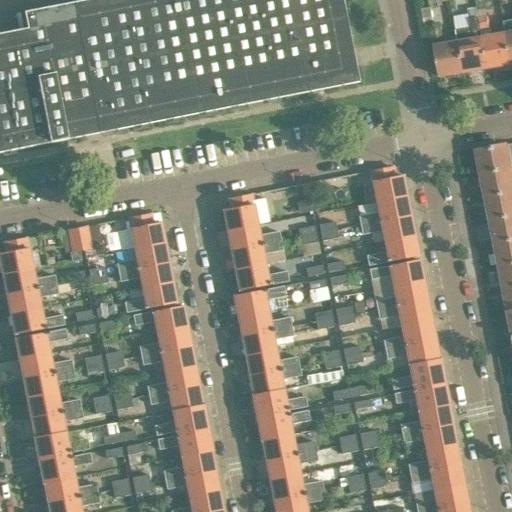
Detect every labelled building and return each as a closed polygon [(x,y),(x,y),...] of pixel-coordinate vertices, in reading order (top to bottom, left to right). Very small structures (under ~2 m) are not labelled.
[(0,153),(61,141),(229,108),(358,83),(341,0),(87,0),(23,13),(26,29),(0,33),(0,153)] [(432,22),(429,9),(421,11),(423,24),(432,22)] [(486,16),(477,18),(479,30),(488,29),(486,16)] [(462,73),(486,68),(479,30),(477,18),(469,19),(471,30),(455,33),(457,42),(462,73)] [(439,25),(430,27),(432,38),(441,37),(439,25)] [(488,29),(479,30),(486,68),(510,64),(504,34),(492,36),(490,28),(488,29)] [(462,73),(457,42),(433,46),(438,77),(462,73)] [(476,151),(481,175),(511,169),(506,145),(476,151)] [(372,182),(376,202),(405,197),(401,176),(393,178),(391,167),(370,171),(372,182)] [(481,175),(485,199),(511,193),(511,174),(511,169),(481,175)] [(310,183),(312,193),(322,191),(320,181),(310,183)] [(310,183),(300,185),(302,195),(312,193),(310,183)] [(511,193),(485,199),(490,222),(511,217),(511,193)] [(223,211),(227,231),(256,226),(250,195),(228,199),(231,209),(223,211)] [(409,216),(405,197),(376,202),(378,213),(358,217),(360,226),(409,216)] [(312,212),(309,200),(297,202),(299,214),(312,212)] [(128,218),(134,249),(164,244),(160,223),(152,225),(150,214),(128,218)] [(413,236),(409,216),(360,226),(362,235),(382,231),(384,242),(413,236)] [(511,217),(490,222),(495,246),(511,242),(511,217)] [(318,225),(320,233),(336,230),(334,222),(318,225)] [(97,225),(85,227),(90,249),(93,248),(100,247),(97,225)] [(227,231),(231,251),(280,241),(278,232),(258,236),(256,226),(227,231)] [(297,229),(299,237),(315,234),(314,226),(297,229)] [(84,250),(90,249),(85,227),(68,230),(73,253),(79,251),(79,252),(84,251),(84,250)] [(337,238),(336,230),(320,233),(321,242),(337,238)] [(317,242),(315,234),(299,237),(300,246),(317,242)] [(368,266),(417,256),(413,236),(384,242),(386,253),(366,256),(368,266)] [(6,253),(0,254),(0,263),(1,267),(30,262),(25,238),(4,242),(6,253)] [(281,251),(280,241),(231,251),(234,271),(264,265),(279,262),(277,251),(281,251)] [(511,242),(495,246),(499,269),(511,266),(511,242)] [(167,263),(164,244),(134,249),(136,260),(117,264),(118,273),(167,263)] [(95,257),(93,248),(90,249),(84,250),(84,251),(85,259),(95,257)] [(81,260),(79,252),(79,251),(73,253),(69,253),(71,262),(81,260)] [(393,286),(422,281),(418,260),(369,270),(371,280),(390,276),(393,286)] [(342,261),(326,264),(326,265),(328,273),(344,270),(342,261)] [(34,284),(34,280),(30,262),(1,267),(5,290),(34,284)] [(279,262),(264,265),(234,271),(238,291),(287,282),(286,272),(282,273),(279,262)] [(140,278),(142,289),(171,283),(167,263),(118,273),(120,282),(140,278)] [(307,277),(323,274),(321,266),(305,269),(307,277)] [(511,266),(499,269),(504,292),(511,290),(511,266)] [(87,270),(89,279),(105,275),(104,267),(87,270)] [(67,274),(68,282),(85,279),(83,271),(67,274)] [(107,283),(105,275),(89,279),(91,287),(107,283)] [(345,275),(328,279),(330,287),(346,284),(345,275)] [(85,279),(68,282),(70,291),(86,288),(85,279)] [(309,292),(326,288),(324,280),(307,283),(309,292)] [(375,301),(377,310),(426,300),(422,281),(393,286),(395,297),(375,301)] [(175,304),(171,283),(142,289),(144,299),(124,303),(126,313),(146,309),(175,304)] [(5,290),(10,312),(39,306),(37,298),(34,284),(5,290)] [(233,297),(237,317),(267,311),(286,307),(282,287),(263,291),(233,297)] [(430,320),(426,300),(377,310),(379,319),(398,315),(401,326),(430,320)] [(41,320),(39,306),(10,312),(14,335),(43,329),(63,325),(61,316),(41,320)] [(157,332),(186,327),(182,306),(153,312),(133,316),(135,325),(155,321),(157,332)] [(112,307),(95,310),(97,318),(113,315),(112,307)] [(334,310),(336,318),(353,315),(351,307),(334,310)] [(93,319),(91,310),(74,314),(76,322),(93,319)] [(237,317),(241,336),(290,327),(289,318),(269,322),(267,311),(237,317)] [(314,314),(315,322),(332,319),(330,311),(314,314)] [(354,323),(353,315),(336,318),(338,326),(354,323)] [(332,319),(315,322),(315,323),(301,326),(302,335),(313,333),(313,330),(317,330),(333,327),(332,319)] [(114,320),(98,324),(100,332),(116,329),(114,320)] [(434,340),(430,320),(401,326),(403,337),(383,341),(385,350),(434,340)] [(79,336),(95,333),(94,324),(77,328),(79,336)] [(190,346),(186,327),(157,332),(159,343),(139,347),(141,356),(190,346)] [(241,336),(245,356),(274,350),(272,340),(292,336),(290,327),(241,336)] [(66,339),(64,330),(15,339),(19,359),(48,354),(46,343),(66,339)] [(438,359),(434,340),(385,350),(387,359),(406,355),(408,365),(438,359)] [(194,365),(190,346),(141,356),(142,365),(162,361),(164,371),(194,365)] [(342,350),(344,358),(360,355),(359,346),(342,350)] [(245,356),(248,375),(298,366),(296,358),(276,362),(274,350),(245,356)] [(321,354),(323,362),(339,358),(338,350),(321,354)] [(104,355),(106,363),(122,360),(121,351),(104,355)] [(19,359),(22,379),(72,369),(70,361),(50,364),(48,354),(19,359)] [(362,363),(360,355),(344,358),(345,366),(362,363)] [(83,359),(85,367),(102,364),(100,356),(83,359)] [(341,367),(339,358),(323,362),(324,370),(341,367)] [(391,381),(393,390),(413,386),(413,391),(444,385),(439,359),(438,359),(408,365),(411,377),(391,381)] [(124,368),(122,360),(106,363),(108,371),(124,368)] [(103,372),(102,364),(85,367),(87,375),(103,372)] [(197,385),(194,365),(164,371),(166,383),(147,387),(148,394),(197,385)] [(248,375),(252,396),(282,390),(280,380),(300,376),(298,366),(248,375)] [(74,379),(72,369),(22,379),(26,398),(56,392),(54,383),(74,379)] [(343,379),(341,371),(321,374),(320,373),(305,376),(307,385),(343,379)] [(201,405),(197,385),(148,394),(150,405),(170,401),(172,411),(201,405)] [(415,400),(417,410),(447,406),(448,405),(444,385),(413,391),(394,394),(395,404),(415,400)] [(348,389),(349,398),(365,395),(364,386),(348,389)] [(333,401),(349,398),(348,389),(331,392),(333,401)] [(256,417),(286,411),(306,407),(304,397),(284,401),(282,390),(252,396),(256,417)] [(112,395),(114,403),(130,399),(129,391),(112,395)] [(26,398),(30,418),(80,408),(78,400),(58,404),(56,392),(26,398)] [(91,399),(93,407),(110,404),(108,395),(91,399)] [(132,407),(130,399),(114,403),(116,411),(132,407)] [(371,408),(369,400),(352,403),(354,411),(371,408)] [(111,412),(110,404),(93,407),(95,415),(111,412)] [(348,404),(332,407),(333,415),(350,412),(348,404)] [(207,430),(206,426),(202,405),(201,405),(172,411),(174,423),(154,426),(156,436),(176,432),(177,437),(207,430)] [(451,426),(447,406),(417,410),(420,421),(400,425),(402,436),(451,426)] [(30,418),(34,438),(64,432),(62,422),(82,418),(80,408),(30,418)] [(261,442),(291,436),(289,424),(308,421),(307,411),(287,415),(286,411),(256,417),(261,442)] [(455,445),(451,426),(402,436),(403,443),(423,439),(426,451),(455,445)] [(211,452),(207,430),(177,437),(157,440),(159,450),(179,446),(181,457),(210,452),(211,452)] [(118,434),(120,442),(136,439),(134,431),(118,434)] [(359,434),(360,442),(377,439),(375,431),(359,434)] [(66,444),(64,432),(34,438),(33,438),(38,459),(68,453),(88,449),(86,440),(66,444)] [(103,445),(120,442),(118,434),(102,437),(103,445)] [(338,438),(339,446),(356,443),(354,435),(338,438)] [(261,442),(265,462),(315,452),(313,442),(293,446),(291,436),(261,442)] [(377,439),(360,442),(364,460),(374,458),(372,448),(378,447),(377,439)] [(357,451),(356,443),(339,446),(341,454),(357,451)] [(142,444),(125,447),(127,455),(143,452),(142,444)] [(408,465),(410,475),(459,465),(455,445),(426,451),(428,461),(408,465)] [(106,460),(123,456),(121,448),(104,451),(106,460)] [(214,472),(210,452),(181,457),(183,467),(163,471),(165,482),(214,472)] [(269,482),(299,476),(318,472),(315,452),(265,462),(269,482)] [(69,457),(68,453),(38,459),(42,484),(43,484),(73,478),(71,467),(91,463),(89,454),(69,457)] [(463,484),(459,465),(410,475),(411,483),(431,479),(433,490),(463,484)] [(366,474),(368,482),(384,479),(383,470),(366,474)] [(218,492),(214,472),(165,482),(166,489),(186,485),(189,497),(218,492)] [(345,478),(347,486),(363,483),(362,474),(345,478)] [(133,486),(149,483),(148,475),(131,478),(133,486)] [(269,482),(273,501),(322,491),(320,482),(300,486),(299,476),(269,482)] [(43,484),(47,504),(97,495),(95,485),(75,489),(73,478),(43,484)] [(110,482),(112,490),(129,487),(127,479),(110,482)] [(386,487),(384,479),(368,482),(369,490),(386,487)] [(151,491),(149,483),(133,486),(135,495),(151,491)] [(365,491),(363,483),(347,486),(349,494),(365,491)] [(416,505),(416,511),(425,511),(466,504),(463,484),(433,490),(435,500),(416,505)] [(130,495),(129,487),(112,490),(114,499),(118,498),(130,495)] [(273,501),(275,511),(305,511),(304,504),(324,500),(322,491),(273,501)] [(218,492),(189,497),(191,507),(171,511),(170,511),(217,511),(222,511),(218,492)] [(47,504),(48,511),(79,511),(79,507),(98,503),(97,495),(47,504)]
